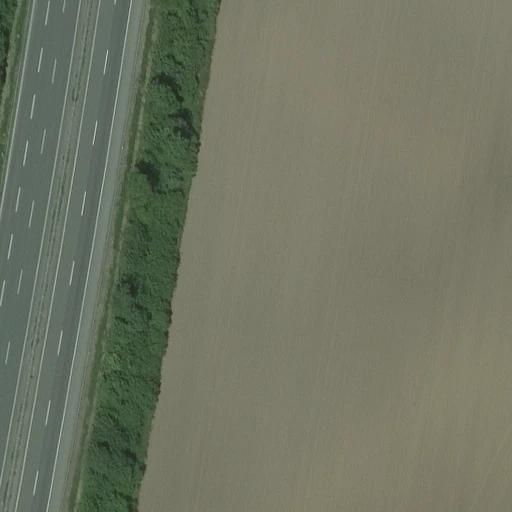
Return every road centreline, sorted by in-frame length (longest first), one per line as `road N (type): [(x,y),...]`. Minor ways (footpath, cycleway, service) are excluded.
road 1 (motorway): [(31,511),(118,0)]
road 2 (motorway): [(66,0),(0,398)]
road 3 (motorway): [(62,0),(0,285)]
